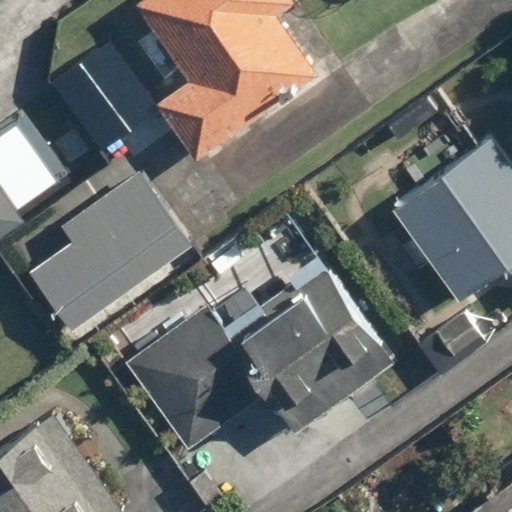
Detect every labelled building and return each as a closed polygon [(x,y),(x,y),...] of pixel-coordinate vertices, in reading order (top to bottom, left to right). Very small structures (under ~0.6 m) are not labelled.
[(211,137),(325,57),(288,4),(293,0),(145,0),(195,70),(175,85),(211,137)] [(511,143),(501,128),(409,195),(475,287),(511,260),(511,143)] [(211,237),(151,154),(67,215),(79,232),(44,258),(91,323),(211,237)] [(0,229),(32,207),(0,161),(0,339),(8,334),(0,321),(0,229)] [(311,420),(409,350),(335,249),(240,317),(219,287),(135,347),(198,434),(279,376),(311,420)] [(496,331),(471,300),(423,338),(448,369),(496,331)] [(117,511),(133,501),(63,404),(0,449),(0,511),(117,511)]
